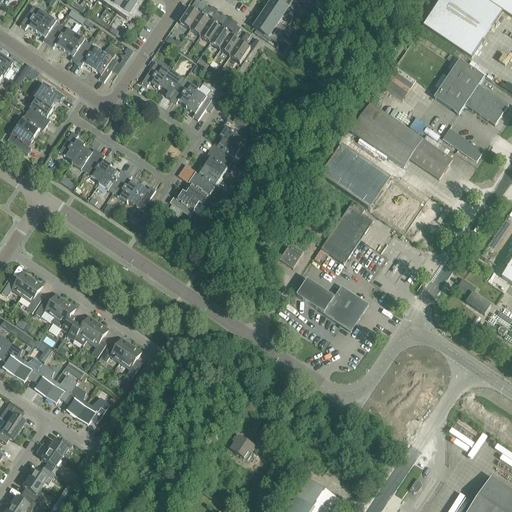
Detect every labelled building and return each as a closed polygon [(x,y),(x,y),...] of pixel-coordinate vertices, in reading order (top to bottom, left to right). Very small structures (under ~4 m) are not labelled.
[(127,0),(112,0),(109,5),(119,11),(127,0)] [(136,0),(127,0),(119,11),(130,18),(140,3),(136,0)] [(190,32),(200,16),(194,12),(201,3),(196,0),(190,10),(190,9),(179,25),(181,26),(178,30),(186,35),(188,31),(190,32)] [(289,9),(275,0),(272,0),(267,8),(282,19),(284,20),(290,24),(293,20),(287,16),(286,17),(285,15),(289,9)] [(275,0),(289,9),(291,10),(301,17),(304,13),(299,10),(303,4),(297,0),(275,0)] [(511,0),(441,0),(423,27),(471,59),(503,12),(511,18),(511,0)] [(76,11),(79,7),(74,3),(71,7),(76,11)] [(27,28),(36,34),(47,17),(33,7),(19,28),(25,32),(27,28)] [(59,13),(68,20),(73,13),(64,7),(59,13)] [(79,7),(76,11),(82,15),(85,10),(79,7)] [(199,38),(210,23),(204,19),(211,10),(206,7),(200,16),(190,32),(199,38)] [(282,19),(267,8),(260,18),(275,29),(276,29),(278,30),(277,30),(283,34),(286,30),(280,26),(280,27),(278,25),(282,19)] [(216,13),(210,23),(199,38),(209,45),(220,29),(214,26),(221,16),(216,13)] [(93,16),(91,21),(96,24),(99,20),(93,16)] [(47,17),(36,34),(44,40),(42,43),(47,47),(61,26),(47,17)] [(275,29),(260,18),(253,29),(256,31),(254,34),(268,44),(270,40),(276,44),(279,40),(273,36),(271,35),(275,29)] [(99,20),(96,24),(102,28),(105,24),(99,20)] [(220,29),(209,45),(219,52),(230,36),(224,32),(231,23),(226,20),(220,29)] [(61,26),(47,47),(53,50),(55,47),(64,53),(75,36),(61,26)] [(230,36),(219,52),(230,59),(240,43),(234,39),(241,30),(236,27),(230,36)] [(289,38),(293,32),(288,29),(284,34),(289,38)] [(125,43),(130,47),(137,36),(132,33),(125,43)] [(244,46),(250,37),(246,34),(240,43),(230,59),(240,65),(250,50),(244,46)] [(70,62),(75,65),(89,45),(75,36),(64,53),(72,59),(70,62)] [(169,38),(166,43),(172,47),(175,43),(169,38)] [(92,71),(103,55),(89,45),(75,65),(80,69),(83,65),(92,71)] [(292,49),(288,46),(283,54),(287,57),(292,49)] [(126,48),(123,53),(130,58),(133,53),(126,48)] [(0,76),(3,78),(2,78),(4,79),(14,65),(0,55),(0,76)] [(103,55),(92,71),(100,77),(98,81),(104,85),(114,69),(120,73),(125,65),(121,63),(119,66),(103,55)] [(200,60),(197,64),(205,71),(208,67),(200,60)] [(465,107),(495,128),(508,107),(479,87),(484,79),(459,62),(434,100),(459,117),(465,107)] [(158,91),(159,89),(169,73),(155,64),(141,84),(147,88),(149,85),(158,91)] [(21,74),(26,77),(31,69),(26,66),(21,74)] [(194,66),(190,73),(195,76),(199,69),(194,66)] [(220,73),(215,70),(210,67),(207,71),(217,77),(220,73)] [(396,68),(393,72),(390,77),(388,81),(385,85),(382,89),(402,102),(405,98),(408,94),(410,90),(413,86),(416,82),(396,68)] [(159,89),(168,95),(166,98),(171,102),(184,81),(170,72),(169,73),(159,89)] [(225,83),(229,86),(233,79),(229,76),(225,83)] [(184,81),(171,102),(176,105),(178,102),(187,107),(197,92),(198,91),(184,81)] [(51,110),(57,102),(60,104),(64,99),(44,85),(34,99),(36,100),(51,110)] [(187,107),(186,109),(195,115),(192,118),(198,122),(211,102),(197,92),(187,107)] [(26,114),(47,128),(50,123),(47,120),(53,111),(51,110),(36,100),(26,114)] [(439,181),(452,161),(423,141),(370,106),(351,134),(403,169),(409,161),(439,181)] [(17,128),(34,139),(40,131),(43,133),(47,128),(26,114),(17,128)] [(237,148),(247,134),(226,120),(222,126),(226,128),(220,137),(223,139),(237,148)] [(28,148),(34,139),(17,128),(7,142),(28,156),(32,151),(28,148)] [(476,164),(483,154),(449,131),(442,141),(476,164)] [(59,154),(73,164),(83,149),(85,147),(76,141),(78,138),(73,134),(59,154)] [(210,151),(231,165),(241,150),(237,148),(223,139),(217,148),(214,146),(210,151)] [(341,147),(320,178),(403,234),(413,218),(416,220),(420,214),(417,212),(424,202),(341,147)] [(73,164),(72,165),(86,175),(99,155),(94,151),(92,155),(83,149),(73,164)] [(231,165),(210,151),(207,156),(211,159),(205,167),(221,179),(231,165)] [(376,152),(373,156),(384,163),(387,159),(376,152)] [(99,155),(86,175),(99,184),(100,184),(110,169),(111,168),(102,162),(105,158),(99,155)] [(221,179),(205,167),(199,176),(195,174),(192,179),(212,192),(221,179)] [(51,168),(47,174),(53,178),(57,172),(51,168)] [(100,184),(99,184),(98,186),(113,195),(126,175),(121,172),(119,175),(110,169),(100,184)] [(126,175),(113,195),(127,205),(128,203),(138,188),(129,182),(131,179),(126,175)] [(60,183),(64,186),(68,181),(63,178),(60,183)] [(212,192),(192,179),(188,184),(192,186),(186,195),(199,204),(199,205),(202,207),(212,192)] [(138,188),(128,203),(142,213),(143,211),(147,214),(152,207),(148,204),(156,192),(150,189),(148,192),(139,186),(138,188)] [(186,195),(183,193),(177,202),(173,199),(170,205),(190,218),(199,205),(199,204),(186,195)] [(365,228),(368,222),(372,224),(373,224),(349,208),(321,251),(344,266),(368,230),(365,228)] [(300,229),(312,236),(315,231),(304,223),(300,229)] [(304,254),(290,245),(279,262),(293,271),(304,254)] [(511,285),(511,261),(501,278),(511,285)] [(22,298),(33,281),(23,274),(17,283),(16,284),(11,281),(1,295),(7,299),(12,292),(22,298)] [(43,287),(33,281),(22,298),(31,304),(26,312),(32,316),(42,301),(37,298),(37,296),(43,287)] [(476,290),(462,281),(457,289),(471,298),(466,304),(485,317),(491,307),(473,295),(476,290)] [(324,316),(334,300),(307,282),(296,298),(324,316)] [(341,289),(334,300),(324,316),(351,334),(368,307),(341,289)] [(54,320),(66,303),(56,296),(50,305),(48,306),(44,303),(35,315),(41,319),(45,314),(54,320)] [(54,320),(52,324),(67,335),(77,320),(72,316),(76,310),(66,303),(54,320)] [(83,348),(87,342),(99,325),(89,318),(83,328),(81,328),(76,325),(68,337),(83,348)] [(0,334),(1,336),(8,325),(0,320),(0,334)] [(99,325),(87,342),(96,348),(91,356),(97,360),(107,345),(102,342),(102,341),(108,332),(99,325)] [(28,326),(25,331),(31,335),(35,330),(28,326)] [(17,338),(20,333),(15,329),(11,334),(17,338)] [(23,342),(27,337),(20,333),(17,338),(23,342)] [(0,360),(1,361),(12,345),(1,338),(0,339),(0,360)] [(120,364),(131,347),(122,341),(115,350),(114,350),(109,347),(101,359),(107,363),(110,358),(120,364)] [(12,345),(1,361),(6,365),(2,370),(13,377),(24,362),(20,359),(22,352),(12,345)] [(141,354),(131,347),(120,364),(130,371),(125,378),(131,382),(140,368),(136,365),(135,363),(141,354)] [(52,352),(47,349),(43,354),(38,361),(44,364),(52,352)] [(33,382),(44,366),(33,359),(28,364),(24,362),(13,377),(24,385),(28,379),(33,382)] [(45,399),(56,383),(51,380),(54,374),(44,366),(33,382),(38,386),(34,392),(45,399)] [(80,381),(84,376),(78,371),(74,377),(80,381)] [(84,376),(80,381),(84,384),(88,379),(84,376)] [(59,400),(65,404),(75,388),(78,385),(66,377),(61,384),(60,386),(56,383),(45,399),(56,406),(59,400)] [(75,388),(65,404),(70,407),(66,413),(77,420),(88,404),(83,402),(86,395),(75,388)] [(88,404),(77,420),(88,427),(91,422),(97,426),(110,406),(100,400),(92,407),(88,404)] [(0,420),(19,433),(25,424),(20,420),(24,415),(9,405),(0,418),(0,420)] [(0,420),(0,441),(6,445),(9,440),(13,442),(19,433),(0,420)] [(230,451),(247,463),(252,456),(251,455),(254,451),(260,455),(266,446),(257,440),(253,447),(241,439),(235,440),(233,443),(235,445),(230,451)] [(47,451),(60,460),(66,451),(68,452),(72,447),(62,440),(58,445),(53,442),(47,451)] [(47,451),(41,460),(48,465),(45,470),(51,474),(54,469),(59,473),(65,463),(60,460),(47,451)] [(86,470),(79,465),(76,470),(83,474),(86,470)] [(28,479),(42,488),(45,484),(48,486),(54,476),(51,474),(45,470),(43,468),(40,473),(34,470),(28,479)] [(42,488),(28,479),(22,488),(27,492),(24,496),(36,504),(43,495),(39,492),(42,488)] [(511,511),(511,492),(491,479),(468,511),(511,511)] [(338,511),(343,505),(308,481),(287,511),(338,511)] [(417,481),(409,492),(416,496),(423,485),(417,481)] [(30,511),(36,504),(24,496),(21,501),(16,497),(10,507),(17,511),(25,511),(26,511),(30,511)]
